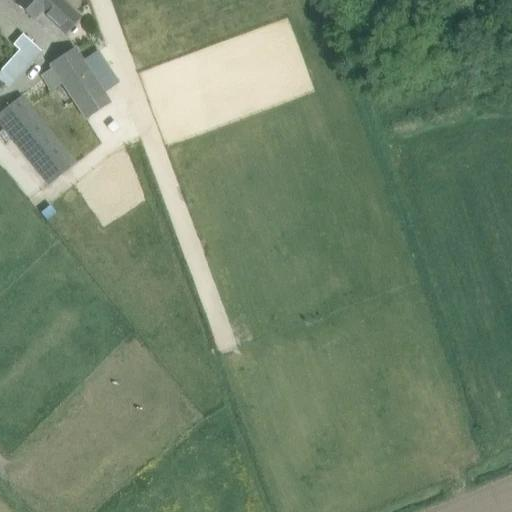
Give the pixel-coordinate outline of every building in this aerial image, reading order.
[(33,20),(41,12),(65,34),(79,18),(58,0),(18,0),(15,3),(33,20)] [(361,4),(366,22),(379,18),(374,1),(361,4)] [(19,50),(3,68),(16,79),(41,51),(22,34),(13,45),(19,50)] [(49,65),(61,84),(84,120),(111,103),(75,48),(49,65)] [(0,112),(0,124),(7,133),(51,187),(77,166),(21,96),(0,112)]
